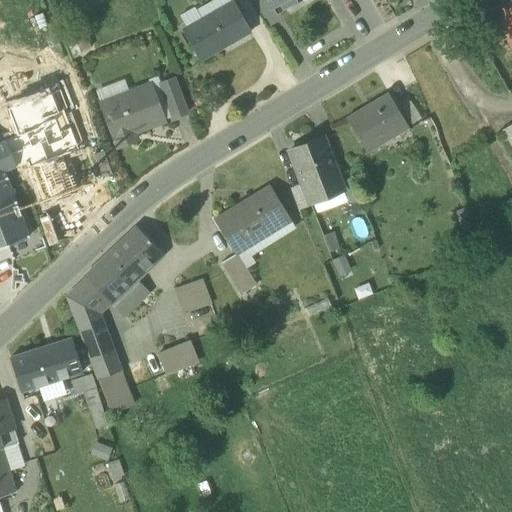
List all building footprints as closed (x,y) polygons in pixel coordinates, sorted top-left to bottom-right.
[(211,0),(195,9),(201,20),(231,3),(230,2),(231,1),(230,0),(211,0)] [(511,49),(511,0),(506,0),(490,12),(505,38),(511,49)] [(248,33),(249,32),(231,1),(230,2),(231,3),(201,20),(186,28),(184,30),(183,28),(182,29),(200,61),(201,60),(200,58),(220,47),(218,44),(245,28),(248,33)] [(179,15),(186,28),(201,20),(195,9),(194,7),(179,15)] [(469,27),(483,50),(505,38),(490,12),(480,20),(469,27)] [(200,58),(201,60),(248,33),(245,28),(218,44),(220,47),(200,58)] [(147,80),(149,85),(163,121),(171,118),(158,83),(159,83),(157,76),(147,80)] [(171,118),(171,119),(188,113),(174,77),(159,83),(158,83),(171,118)] [(95,90),(101,104),(129,93),(124,79),(95,90)] [(163,121),(149,85),(129,93),(101,104),(117,147),(136,140),(133,133),(163,121)] [(6,108),(16,136),(5,141),(15,167),(26,162),(28,168),(31,167),(62,156),(79,149),(70,128),(72,127),(68,114),(66,115),(64,110),(68,109),(60,88),(6,108)] [(346,120),(364,149),(406,124),(388,94),(346,120)] [(400,107),(410,125),(421,118),(410,101),(400,107)] [(511,123),(501,130),(511,148),(511,123)] [(300,180),(309,203),(342,190),(322,138),(288,151),(300,180)] [(5,141),(0,142),(0,161),(4,171),(15,167),(5,141)] [(44,201),(74,190),(73,185),(75,184),(71,174),(69,175),(62,156),(31,167),(44,201)] [(0,180),(0,193),(11,190),(7,178),(0,180)] [(289,184),(298,207),(309,203),(300,180),(289,184)] [(214,220),(232,248),(258,233),(261,238),(289,221),(269,187),(214,220)] [(11,190),(0,193),(0,206),(15,201),(11,190)] [(0,206),(0,247),(28,236),(15,201),(0,206)] [(294,229),(289,221),(261,238),(237,253),(246,268),(254,263),(251,256),(294,229)] [(136,229),(105,259),(130,282),(135,278),(159,254),(136,229)] [(322,236),(328,253),(339,249),(332,232),(322,236)] [(237,253),(261,238),(258,233),(232,248),(235,253),(237,253)] [(221,262),(240,293),(256,284),(246,268),(237,253),(235,253),(221,262)] [(343,256),(331,261),(337,277),(350,272),(343,256)] [(154,296),(135,278),(130,282),(105,259),(84,278),(106,302),(114,309),(108,314),(121,327),(154,296)] [(97,310),(106,302),(84,278),(64,295),(76,331),(80,327),(97,310)] [(202,279),(173,289),(182,313),(211,303),(202,279)] [(80,327),(97,377),(118,369),(97,310),(80,327)] [(156,351),(162,369),(191,358),(185,340),(156,351)] [(70,341),(35,352),(45,384),(80,372),(70,341)] [(22,391),(45,384),(35,352),(12,359),(22,391)] [(130,405),(118,369),(97,377),(109,413),(130,405)] [(90,389),(95,387),(91,374),(70,381),(74,394),(83,391),(90,389)] [(107,424),(95,387),(90,389),(92,395),(85,398),(95,428),(107,424)] [(92,395),(90,389),(83,391),(85,398),(92,395)] [(0,402),(0,443),(2,450),(17,446),(4,401),(0,402)] [(96,441),(90,454),(106,461),(111,448),(96,441)] [(8,470),(2,450),(0,443),(0,496),(14,491),(8,470)] [(23,466),(17,446),(2,450),(8,470),(23,466)] [(118,458),(104,463),(110,480),(124,475),(118,458)]
